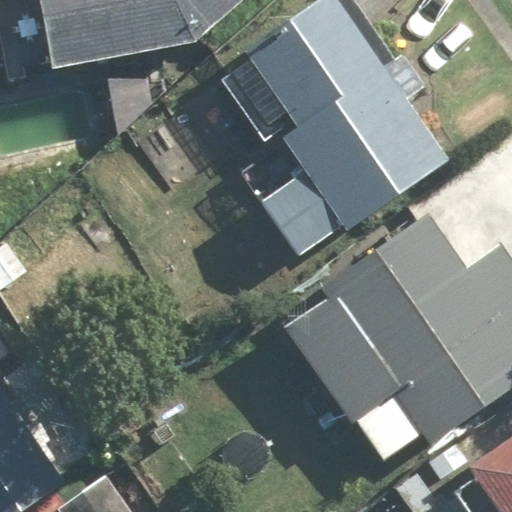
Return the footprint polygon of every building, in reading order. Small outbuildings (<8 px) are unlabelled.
[(25,0),(33,67),(209,45),(253,0),(25,0)] [(384,66),(344,0),(330,0),(260,50),(307,126),(287,139),(308,173),(266,198),(296,246),(444,155),(405,92),(423,81),(406,52),(384,66)] [(434,213),(284,319),(386,462),(430,431),(439,444),(511,391),(511,259),(500,243),(471,264),(434,213)] [(0,511),(5,511),(61,473),(0,386),(0,511)] [(511,511),(511,435),(476,463),(511,508),(511,511)] [(130,511),(105,473),(61,501),(68,511),(130,511)]
